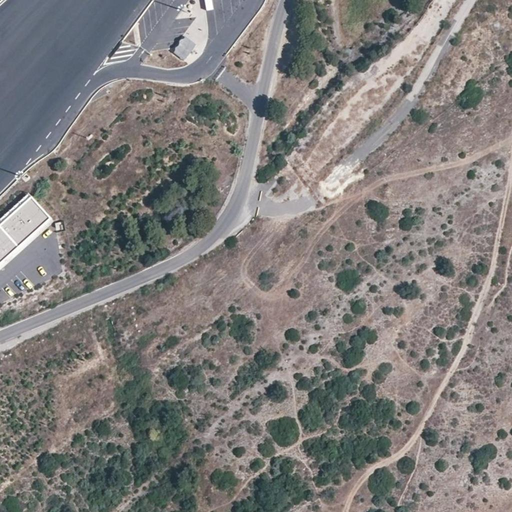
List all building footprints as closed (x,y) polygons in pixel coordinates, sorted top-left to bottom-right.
[(184,40),(194,48),(196,44),(187,37),(184,40)] [(194,48),(184,40),(177,49),(187,57),(194,48)] [(187,57),(177,49),(174,53),(184,60),(187,57)] [(0,218),(0,225),(38,192),(34,188),(0,218)] [(0,264),(57,213),(38,192),(0,225),(0,264)]
